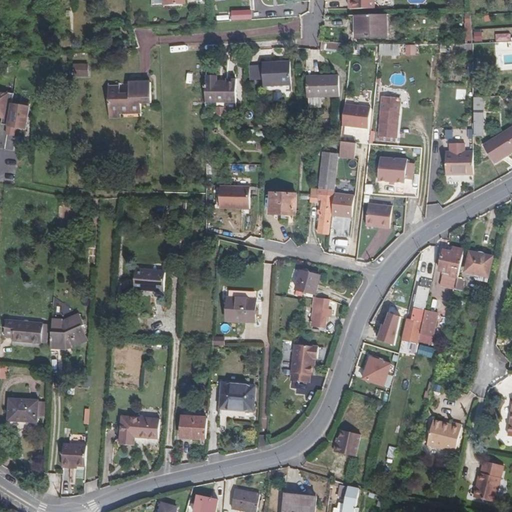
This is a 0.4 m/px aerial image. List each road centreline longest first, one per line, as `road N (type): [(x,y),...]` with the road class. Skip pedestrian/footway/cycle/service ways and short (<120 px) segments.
road 1 (tertiary): [(511,184),(401,254),(357,320),(310,440),(285,454),(167,480),(88,511)]
road 2 (residential): [(511,241),(484,370)]
